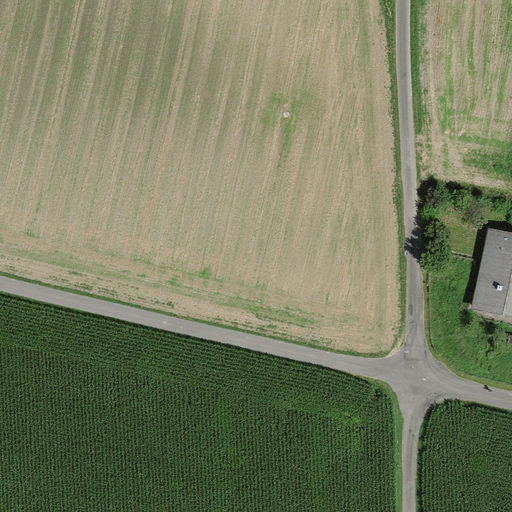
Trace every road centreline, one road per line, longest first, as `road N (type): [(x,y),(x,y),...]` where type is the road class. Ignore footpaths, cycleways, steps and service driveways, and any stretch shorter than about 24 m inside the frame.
road 1 (unclassified): [(511,397),(0,279)]
road 2 (track): [(417,375),(403,0)]
